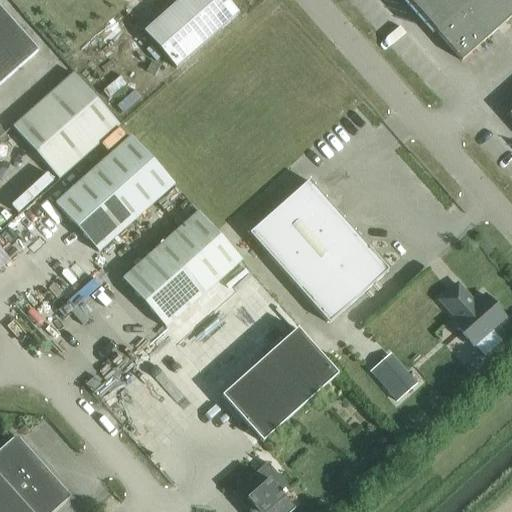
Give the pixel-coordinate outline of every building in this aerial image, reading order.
[(144,35),(145,34),(175,68),(174,69),(175,70),(238,15),(237,14),(235,15),(222,0),(180,0),(143,33),(144,35)] [(511,0),(406,0),(461,62),(511,16),(511,0)] [(0,32),(11,22),(0,9),(0,32)] [(38,52),(11,22),(0,32),(0,52),(17,72),(38,52)] [(0,86),(17,72),(0,52),(0,86)] [(58,181),(119,127),(73,75),(12,129),(58,181)] [(55,205),(98,254),(174,187),(131,138),(55,205)] [(309,183),(249,235),(328,325),(388,272),(309,183)] [(122,281),(165,329),(241,262),(198,213),(122,281)] [(473,347),(504,319),(485,296),(475,305),(457,285),(439,301),(457,321),(453,325),(473,347)] [(221,398),(261,444),(337,377),(297,331),(221,398)] [(417,385),(390,355),(370,373),(397,403),(417,385)] [(55,511),(70,499),(15,438),(0,451),(0,511),(55,511)] [(292,511),(294,510),(283,498),(284,496),(282,494),(281,495),(259,471),(237,491),(253,509),(249,511),(292,511)]
